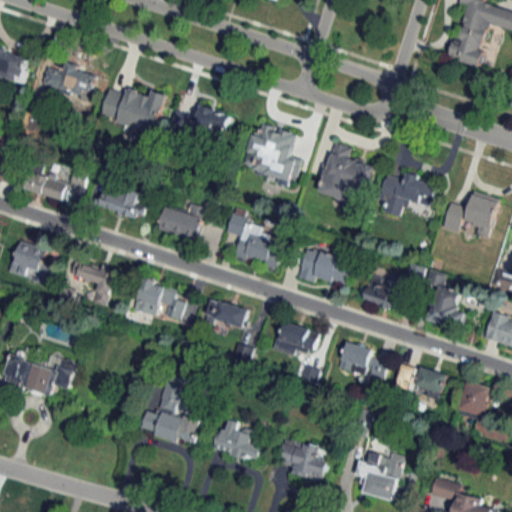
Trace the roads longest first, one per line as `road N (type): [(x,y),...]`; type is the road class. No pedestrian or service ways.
road 1 (residential): [(511,371),(0,204)]
road 2 (residential): [(14,0),(362,113),(386,100)]
road 3 (residential): [(311,58),(131,0)]
road 4 (residential): [(161,511),(0,466)]
road 5 (residential): [(511,143),(386,100)]
